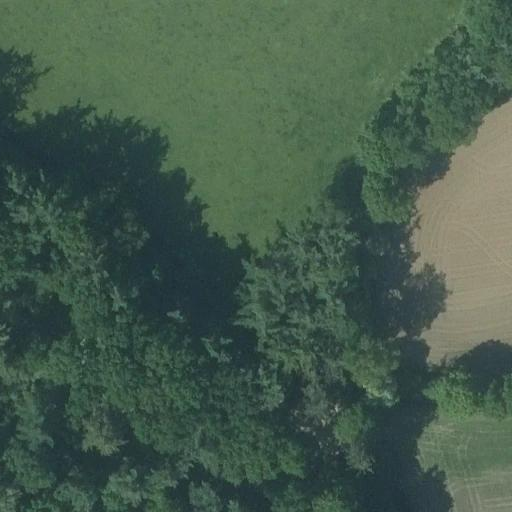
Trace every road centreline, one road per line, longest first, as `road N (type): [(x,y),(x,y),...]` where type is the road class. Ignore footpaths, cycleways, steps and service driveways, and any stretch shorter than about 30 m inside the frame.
road 1 (track): [(316,461),(363,182),(385,145),(511,57)]
road 2 (unclassified): [(309,511),(315,452),(291,422),(0,221)]
